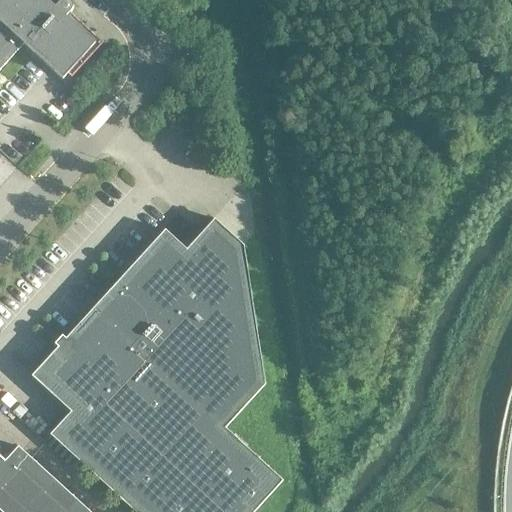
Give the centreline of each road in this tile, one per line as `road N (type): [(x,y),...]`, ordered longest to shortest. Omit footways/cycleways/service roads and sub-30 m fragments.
road 1 (unclassified): [(108,0),(157,55),(148,86),(0,250)]
road 2 (unknown): [(168,184),(0,341)]
